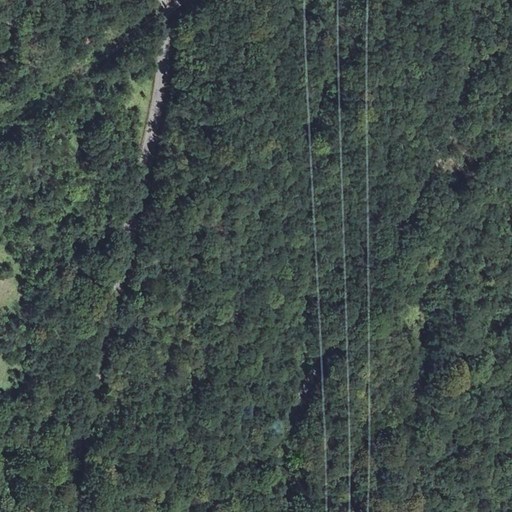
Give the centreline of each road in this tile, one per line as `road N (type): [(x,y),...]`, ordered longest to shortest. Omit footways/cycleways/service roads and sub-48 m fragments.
road 1 (unclassified): [(469,0),(466,101),(295,407),(282,447),(282,511)]
road 2 (unclassified): [(71,511),(71,470),(157,106),(166,0)]
